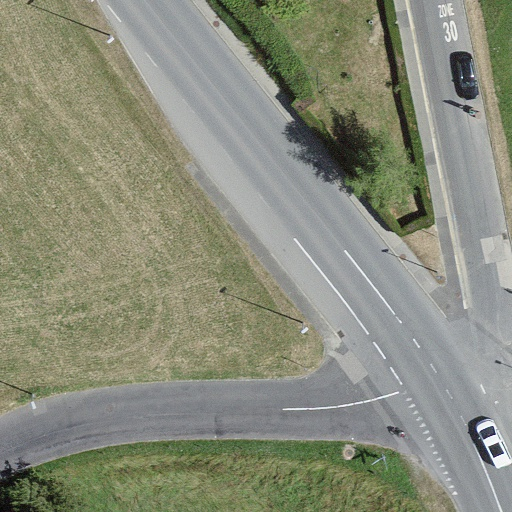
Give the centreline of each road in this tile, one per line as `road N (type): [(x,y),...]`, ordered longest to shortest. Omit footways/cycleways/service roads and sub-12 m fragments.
road 1 (secondary): [(149,0),(279,159),(433,395)]
road 2 (residential): [(433,0),(504,360),(433,395)]
road 3 (unclassified): [(0,458),(156,405),(318,417),(433,395)]
road 4 (secondary): [(433,395),(482,511)]
